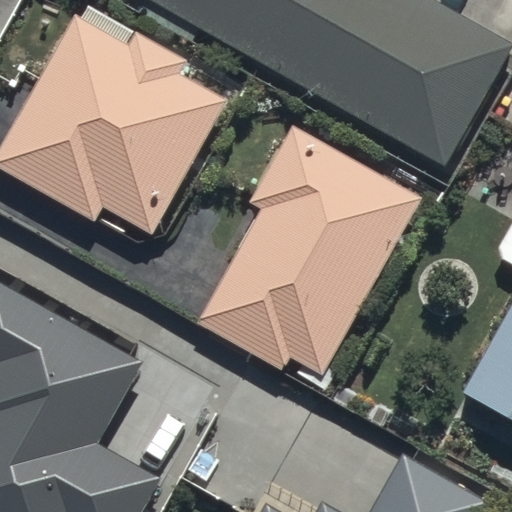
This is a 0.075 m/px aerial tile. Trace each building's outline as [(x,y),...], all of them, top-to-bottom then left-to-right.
[(161,0),(448,162),(511,49),(511,40),(440,0),(161,0)] [(74,12),(0,155),(0,159),(155,238),(230,92),(74,12)] [(314,380),(326,387),(433,205),(300,129),(194,311),(314,380)] [(0,511),(151,511),(170,480),(106,443),(152,363),(0,275),(0,511)] [(511,333),(462,397),(511,419),(511,333)] [(484,511),(488,505),(402,456),(370,511),(341,511),(322,501),(316,511),(279,511),(266,504),(261,511),(484,511)]
